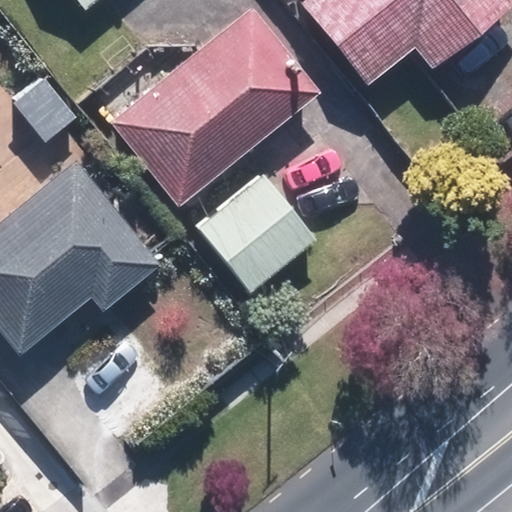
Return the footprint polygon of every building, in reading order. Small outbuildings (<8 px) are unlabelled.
[(298,0),(290,6),(355,89),(404,51),(420,71),(508,3),(505,0),(298,0)] [(102,126),(168,209),(308,97),(241,15),(102,126)] [(34,74),(0,102),(0,106),(34,147),(70,116),(34,74)] [(389,129),(400,143),(414,131),(404,118),(389,129)] [(0,219),(0,342),(12,357),(83,297),(94,311),(150,265),(68,164),(0,219)] [(239,293),(263,272),(304,239),(255,179),(214,212),(190,233),(239,293)]
